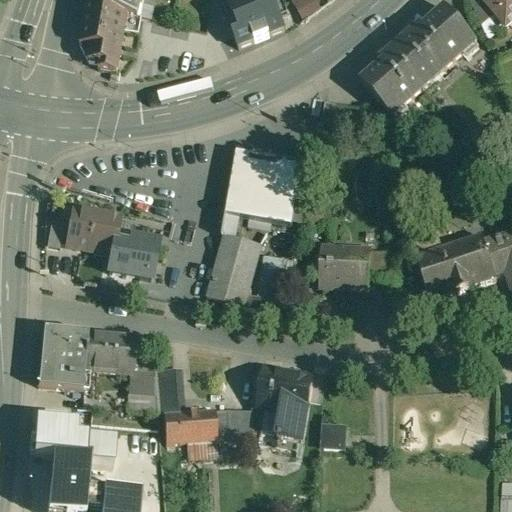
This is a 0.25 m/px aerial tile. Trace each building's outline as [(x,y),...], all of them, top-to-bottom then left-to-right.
[(141,0),(89,0),(88,9),(127,18),(138,21),(141,0)] [(239,49),(284,32),(271,0),(239,0),(226,5),(238,35),(234,37),(239,49)] [(488,4),(484,0),(474,0),(470,3),(482,29),(495,17),(486,6),(488,4)] [(511,0),(492,0),(488,4),(486,6),(495,17),(506,30),(511,25),(511,0)] [(127,18),(88,9),(81,49),(89,65),(100,67),(99,73),(117,76),(127,18)] [(420,29),(381,64),(384,68),(376,76),(364,87),(362,85),(360,87),(392,122),(394,120),(393,119),(421,93),(423,95),(424,94),(420,89),(441,69),(446,75),(447,73),(445,72),(474,46),(475,47),(477,46),(445,9),(443,11),(445,13),(423,33),(420,29)] [(155,25),(146,23),(143,37),(152,39),(155,25)] [(361,113),(325,107),(321,131),(357,137),(361,113)] [(206,301),(246,312),(263,249),(239,243),(242,222),(292,231),(303,167),(237,156),(236,162),(226,219),(223,239),(206,301)] [(67,246),(107,252),(109,241),(112,218),(71,213),(67,246)] [(511,237),(485,246),(482,240),(442,253),(438,242),(416,249),(419,260),(416,261),(431,305),(457,296),(457,297),(470,292),(496,283),(494,277),(505,273),(511,292),(511,237)] [(107,252),(104,274),(149,280),(154,247),(109,241),(107,252)] [(371,254),(323,251),(320,290),(368,294),(371,254)] [(401,257),(383,256),(381,280),(397,281),(401,257)] [(264,260),(257,299),(281,303),(288,264),(264,260)] [(417,294),(395,290),(391,312),(413,316),(417,294)] [(136,340),(44,332),(38,389),(82,394),(84,373),(131,378),(133,378),(134,361),(136,340)] [(153,362),(134,361),(133,378),(131,378),(127,416),(157,419),(153,362)] [(179,372),(155,374),(159,415),(183,413),(179,372)] [(313,381),(264,373),(258,410),(282,414),(307,418),(313,381)] [(215,413),(163,417),(165,447),(187,446),(198,445),(217,443),(215,413)] [(254,414),(227,413),(229,444),(253,445),(254,414)] [(282,414),(277,441),(302,445),(307,418),(282,414)] [(76,426),(36,422),(33,460),(53,462),(89,465),(88,471),(112,473),(115,443),(75,440),(76,426)] [(345,432),(325,430),(323,450),(344,452),(345,432)] [(198,445),(187,446),(188,458),(199,457),(198,445)] [(89,465),(53,462),(48,511),(137,511),(139,500),(86,495),(88,471),(89,465)] [(511,511),(511,488),(503,488),(501,511),(511,511)]
